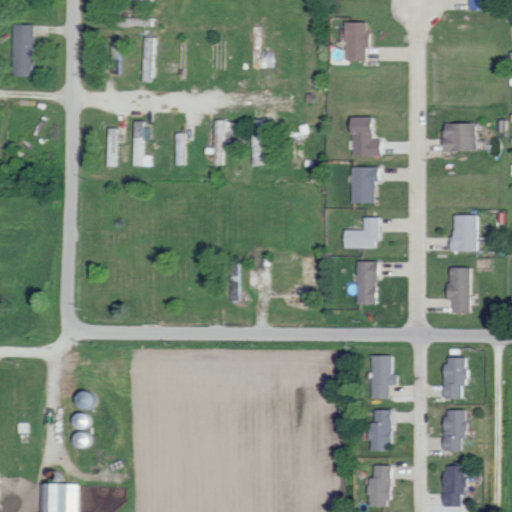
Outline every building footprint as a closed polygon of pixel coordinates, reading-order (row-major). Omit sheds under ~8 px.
[(464,0),(465,9),(488,10),(487,0),(464,0)] [(371,59),(371,46),(374,46),(374,20),(351,21),(351,59),(371,59)] [(36,75),(37,24),(16,23),(15,74),(36,75)] [(358,155),(387,155),(387,139),(380,139),(381,116),(359,116),(358,155)] [(229,119),(220,119),(219,164),(228,164),(229,119)] [(147,154),(148,120),(139,120),(138,165),(155,166),(155,155),(147,154)] [(451,151),(483,150),(482,121),(451,122),(451,151)] [(120,148),(112,147),(112,166),(120,166),(120,148)] [(355,202),(382,202),(383,166),(356,166),(355,202)] [(484,215),(461,214),(460,250),(484,250),(484,215)] [(384,216),(370,216),(369,229),(351,229),(350,247),(384,248),(384,216)] [(385,261),(363,260),(362,302),(384,303),(385,261)] [(477,266),(456,267),(457,312),(478,312),(477,266)] [(377,355),(378,397),(396,397),(395,384),(404,384),(404,373),(399,374),(398,355),(377,355)] [(450,398),(467,397),(467,386),(473,385),(473,356),(450,357),(450,398)] [(376,450),(399,449),(398,409),(380,409),(381,421),(375,421),(376,450)] [(471,409),(451,409),(450,450),(470,450),(471,409)] [(80,418),(88,430),(100,423),(93,410),(80,418)] [(81,431),(81,447),(98,447),(98,431),(81,431)] [(398,465),(376,464),(375,505),(397,505),(398,465)] [(472,465),(450,465),(451,507),(468,507),(467,493),(473,493),(472,465)] [(82,511),(83,483),(47,482),(45,511),(82,511)]
